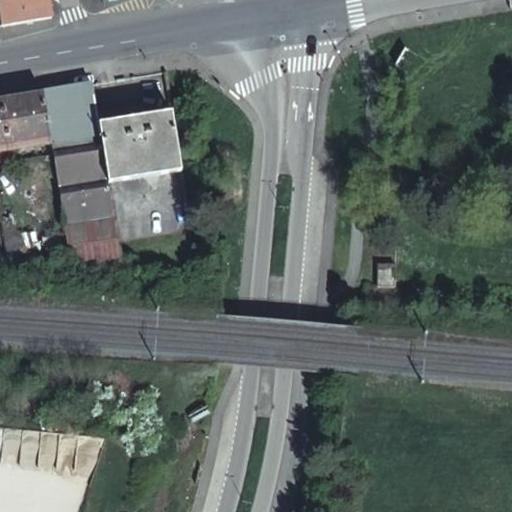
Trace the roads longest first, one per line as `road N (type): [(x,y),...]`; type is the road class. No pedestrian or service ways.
road 1 (secondary): [(261,511),(282,414),(308,9)]
road 2 (secondary): [(234,21),(274,116),(252,386),(226,511)]
road 3 (secondary): [(234,21),(82,47)]
